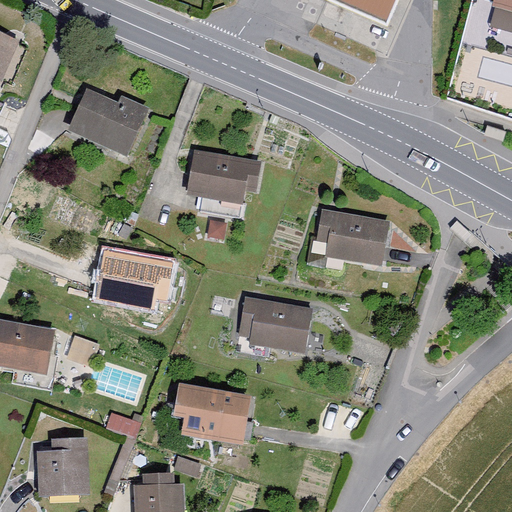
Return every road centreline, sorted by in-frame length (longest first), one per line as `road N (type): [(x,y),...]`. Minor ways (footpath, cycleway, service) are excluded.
road 1 (primary): [(81,2),(404,143),(511,202)]
road 2 (unclassified): [(343,511),(355,478),(401,419),(511,334)]
road 3 (residential): [(81,2),(0,210)]
